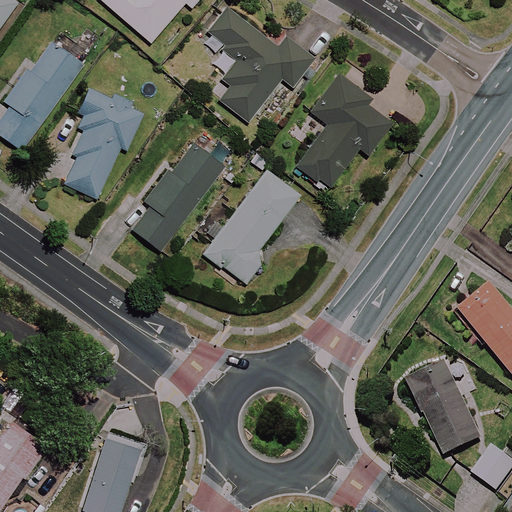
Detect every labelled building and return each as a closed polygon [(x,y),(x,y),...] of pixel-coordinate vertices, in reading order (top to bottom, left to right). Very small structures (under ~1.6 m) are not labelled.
[(0,0),(0,37),(22,7),(12,0),(0,0)] [(97,0),(148,44),(184,4),(189,9),(197,0),(97,0)] [(274,48),(224,8),(204,34),(236,60),(220,79),(230,87),(217,103),(244,125),(280,80),(290,88),(311,63),(282,39),(274,48)] [(80,66),(50,45),(30,73),(27,71),(5,103),(11,107),(0,122),(0,136),(20,151),(80,66)] [(370,100),(331,70),(315,91),(322,96),(308,115),(322,126),(292,165),(325,190),(356,150),(365,156),(389,126),(364,107),(370,100)] [(75,112),(82,116),(76,129),(85,133),(60,183),(93,199),(118,150),(123,152),(143,113),(114,99),(88,86),(75,112)] [(221,169),(188,144),(167,172),(164,171),(141,202),(148,207),(130,231),(157,252),(221,169)] [(297,196),(264,172),(203,255),(243,284),(263,258),(256,252),(297,196)] [(511,377),(511,316),(485,286),(454,312),(511,379),(511,377)] [(478,438),(439,362),(404,380),(443,456),(478,438)] [(0,504),(46,446),(14,421),(0,439),(0,504)] [(118,511),(139,449),(106,438),(81,511),(83,511),(118,511)] [(511,467),(511,465),(487,448),(469,473),(495,492),(511,467)]
